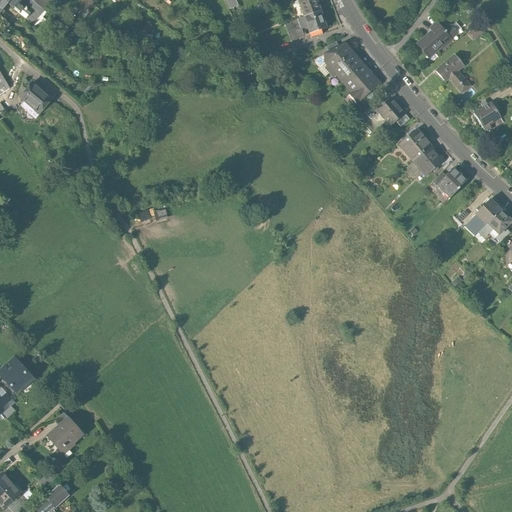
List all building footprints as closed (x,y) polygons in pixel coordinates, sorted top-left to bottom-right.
[(0,0),(0,11),(8,3),(4,0),(0,0)] [(23,1),(22,0),(10,0),(8,3),(26,18),(30,14),(20,5),(23,1)] [(53,3),(49,0),(31,0),(46,12),(53,3)] [(316,0),(299,0),(298,1),(304,18),(321,12),(316,0)] [(304,18),(297,20),(301,30),(307,28),(311,39),(318,37),(322,35),(321,31),(327,29),(321,12),(304,18)] [(0,15),(0,33),(1,35),(9,26),(7,24),(6,25),(4,24),(6,21),(0,15)] [(432,33),(417,45),(427,57),(455,32),(450,26),(444,31),(437,23),(429,30),(432,33)] [(336,42),(324,48),(327,53),(339,47),(336,42)] [(327,53),(325,54),(325,63),(328,66),(325,68),(329,73),(352,53),(344,45),(339,47),(327,53)] [(352,53),(329,73),(333,77),(336,75),(342,82),(362,65),(352,53)] [(454,59),(436,74),(436,73),(435,74),(444,84),(445,83),(444,83),(448,79),(456,88),(455,89),(460,95),(469,88),(456,73),(462,68),(462,69),(463,68),(454,57),(453,58),(454,59)] [(362,65),(342,82),(351,92),(349,94),(357,104),(360,101),(369,93),(374,89),(367,80),(372,76),(362,65)] [(0,74),(0,94),(1,96),(5,96),(11,93),(0,74)] [(51,99),(31,83),(19,97),(39,114),(51,99)] [(369,93),(360,101),(364,106),(373,98),(369,93)] [(404,114),(391,100),(378,111),(386,121),(391,126),(396,121),(404,114)] [(491,105),(486,108),(484,105),(481,106),(483,110),(474,115),(485,133),(486,133),(484,130),(500,119),(491,105)] [(372,108),(371,108),(357,121),(370,135),(386,121),(378,111),(376,109),(372,108)] [(404,114),(396,121),(400,126),(408,119),(404,114)] [(430,147),(416,130),(398,145),(413,163),(413,162),(430,147)] [(430,147),(413,162),(425,177),(443,162),(430,147)] [(445,178),(436,187),(450,199),(466,182),(453,169),(445,178)] [(440,174),(432,183),(436,187),(445,178),(440,174)] [(489,201),(481,209),(479,207),(475,211),(477,212),(475,215),(485,226),(500,210),(489,201)] [(148,210),(137,215),(141,223),(151,218),(148,210)] [(165,210),(154,213),(156,221),(168,218),(165,210)] [(511,222),(500,210),(485,226),(478,234),(484,240),(490,235),(487,233),(492,229),(498,235),(502,231),(504,233),(510,227),(508,225),(511,222)] [(26,371),(14,357),(7,363),(12,368),(7,372),(1,377),(15,394),(32,379),(26,372),(26,371)] [(12,403),(0,390),(0,410),(2,412),(12,403)] [(64,413),(54,421),(59,427),(68,419),(69,418),(64,413)] [(82,434),(68,419),(59,427),(47,437),(62,455),(63,454),(67,450),(66,448),(82,434)] [(0,476),(0,493),(11,484),(3,474),(0,476)] [(11,484),(0,493),(0,505),(3,509),(7,505),(17,497),(20,494),(11,484)] [(59,485),(28,511),(54,511),(53,510),(69,496),(59,485)] [(20,511),(26,507),(17,497),(7,505),(12,511),(20,511)]
